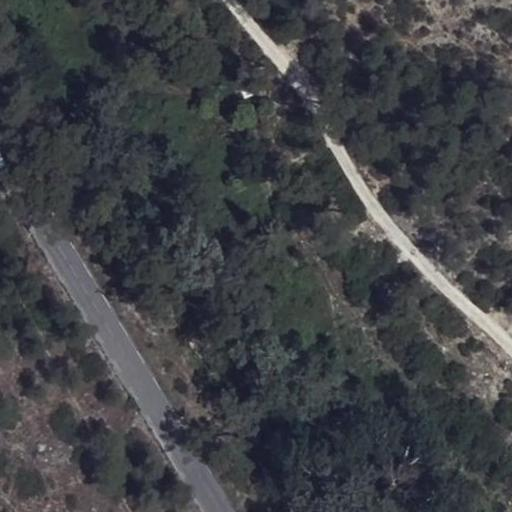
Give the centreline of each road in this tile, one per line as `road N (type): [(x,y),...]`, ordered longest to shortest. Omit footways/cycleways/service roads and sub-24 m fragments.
road 1 (track): [(231,0),(308,97),(402,247),(511,350)]
road 2 (secondary): [(0,152),(219,511)]
